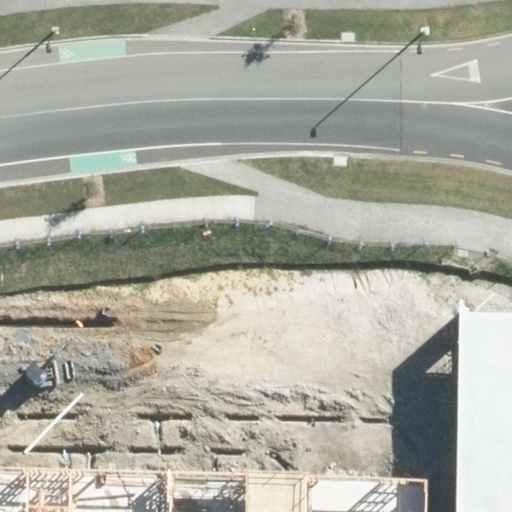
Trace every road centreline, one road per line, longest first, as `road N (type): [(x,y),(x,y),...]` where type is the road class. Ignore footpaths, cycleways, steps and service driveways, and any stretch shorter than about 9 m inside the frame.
road 1 (residential): [(0,103),(295,95)]
road 2 (residential): [(421,104),(295,95)]
